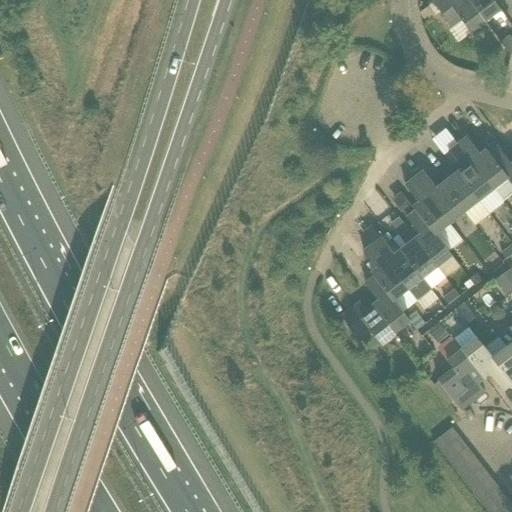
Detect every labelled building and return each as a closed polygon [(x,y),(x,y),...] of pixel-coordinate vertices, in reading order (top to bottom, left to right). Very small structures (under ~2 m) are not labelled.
[(471,34),(487,23),(487,22),(470,0),(438,0),(434,3),(452,28),(462,21),(471,34)] [(470,0),(487,22),(502,12),(492,0),(470,0)] [(511,38),(511,37),(502,43),(511,56),(511,53),(511,38)] [(459,145),(494,192),(501,201),(511,193),(511,184),(489,155),(490,154),(487,151),(480,157),(474,149),(475,148),(468,138),(459,145)] [(480,202),(494,192),(459,145),(450,152),(457,162),(459,161),(461,164),(460,164),(464,169),(458,174),(480,202)] [(511,164),(511,166),(505,158),(506,157),(498,148),(490,154),(489,155),(511,184),(511,164)] [(444,185),(466,214),(480,202),(458,174),(451,165),(443,172),(443,173),(444,172),(447,175),(446,176),(450,180),(444,185)] [(452,225),(466,214),(444,185),(437,190),(436,189),(435,189),(430,183),(432,182),(424,172),(415,179),(452,225)] [(437,236),(452,225),(415,179),(406,186),(413,196),(415,195),(417,198),(420,203),(414,208),(416,212),(417,211),(437,236)] [(438,268),(453,257),(437,237),(437,236),(417,211),(416,212),(408,218),(415,228),(417,227),(422,235),(416,240),(438,268)] [(390,223),(400,236),(408,230),(398,217),(390,223)] [(408,246),(402,251),(433,290),(447,279),(438,268),(416,240),(409,231),(401,238),(401,239),(402,238),(405,241),(404,242),(408,246)] [(410,291),(409,291),(418,302),(433,290),(402,251),(395,256),(392,253),(388,249),(390,248),(382,238),(373,245),(410,291)] [(410,291),(373,245),(364,252),(372,262),(373,261),(378,267),(377,267),(379,269),(372,274),(375,278),(375,277),(395,302),(409,291),(410,291)] [(511,245),(502,254),(507,260),(511,256),(511,245)] [(511,268),(496,280),(506,295),(511,290),(511,268)] [(483,280),(478,274),(471,279),(476,286),(483,280)] [(380,301),(374,306),(397,334),(411,323),(395,302),(375,277),(375,278),(366,284),(373,294),(375,293),(377,296),(380,301)] [(475,286),(471,280),(464,285),(469,290),(475,286)] [(443,300),(448,306),(460,297),(455,290),(443,300)] [(343,316),(362,341),(362,340),(370,351),(379,344),(381,346),(397,334),(374,306),(368,311),(366,310),(361,304),(362,303),(361,302),(343,316)] [(477,318),(466,304),(458,311),(468,324),(477,318)] [(449,336),(440,325),(429,334),(438,345),(449,336)] [(463,350),(485,379),(492,374),(495,379),(496,378),(498,381),(497,383),(504,392),(511,386),(511,383),(494,360),(478,339),(463,350)] [(511,353),(508,349),(494,360),(511,383),(511,353)] [(453,370),(438,382),(453,402),(463,394),(471,404),(486,393),(479,384),(485,379),(463,350),(448,363),(453,370)] [(453,428),(434,443),(442,453),(460,438),(453,428)] [(449,463),(468,448),(460,438),(442,453),(449,463)] [(449,463),(457,472),(476,458),(468,448),(449,463)] [(476,458),(457,472),(464,482),(483,467),(476,458)] [(472,492),(491,477),(483,467),(464,482),(472,492)] [(472,492),(480,502),(499,487),(491,477),(472,492)] [(480,502),(487,511),(506,497),(499,487),(480,502)] [(487,511),(506,511),(511,508),(511,504),(506,497),(487,511)]
